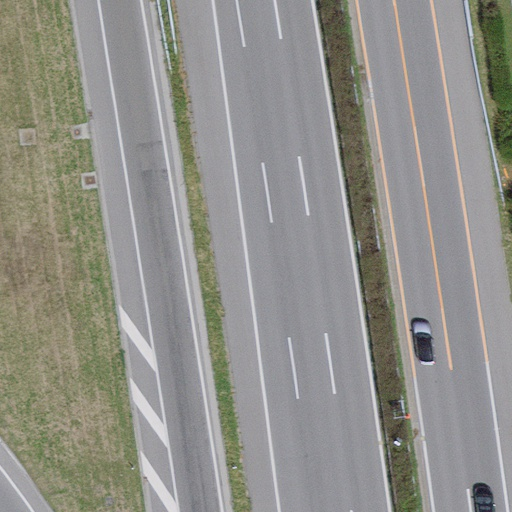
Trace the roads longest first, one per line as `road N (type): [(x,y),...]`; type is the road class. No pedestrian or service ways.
road 1 (motorway): [(115,0),(197,511)]
road 2 (motorway): [(469,511),(393,0)]
road 3 (motorway): [(255,0),(330,511)]
